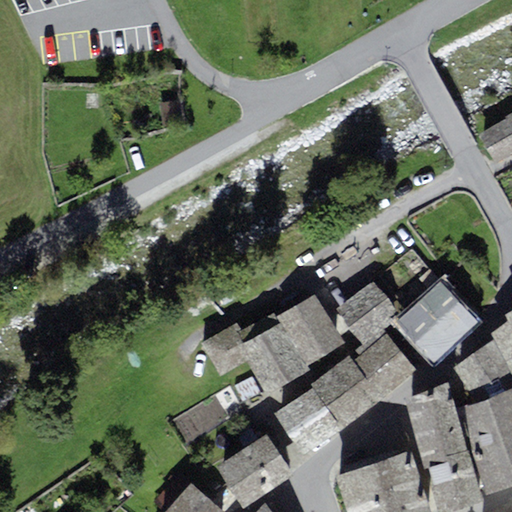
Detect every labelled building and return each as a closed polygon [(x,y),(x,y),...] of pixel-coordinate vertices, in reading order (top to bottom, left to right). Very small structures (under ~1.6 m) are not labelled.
[(511,115),(478,135),(493,165),(511,154),(511,115)] [(373,281),(335,309),(362,346),(383,329),(400,316),(373,281)] [(440,282),(395,323),(434,365),(478,323),(440,282)] [(345,345),(314,295),(277,317),(307,369),(345,345)] [(277,317),(274,312),(241,331),(237,334),(243,344),(238,347),(246,361),(265,394),(307,369),(277,317)] [(511,312),(491,341),(511,378),(511,312)] [(237,334),(241,331),(237,323),(201,344),(220,376),(246,361),(238,347),(243,344),(237,334)] [(349,357),(381,400),(415,370),(383,329),(362,346),(349,357)] [(511,385),(511,378),(491,341),(454,368),(475,402),(511,385)] [(313,388),(342,429),(381,400),(349,357),(310,384),(313,388)] [(253,380),(235,388),(242,403),(260,394),(253,380)] [(448,383),(406,398),(424,470),(428,469),(468,456),(448,383)] [(342,429),(313,388),(274,416),(304,457),(342,429)] [(511,388),(465,408),(472,453),(487,496),(511,485),(511,388)] [(294,476),(265,434),(216,468),(243,507),(294,476)] [(346,511),(430,511),(410,451),(393,457),(391,450),(346,465),(348,472),(335,477),(346,511)] [(468,456),(428,469),(436,492),(432,493),(438,511),(460,511),(484,504),(468,456)] [(160,511),(164,511),(190,484),(179,474),(152,504),(160,511)] [(222,511),(190,484),(164,511),(222,511)]
